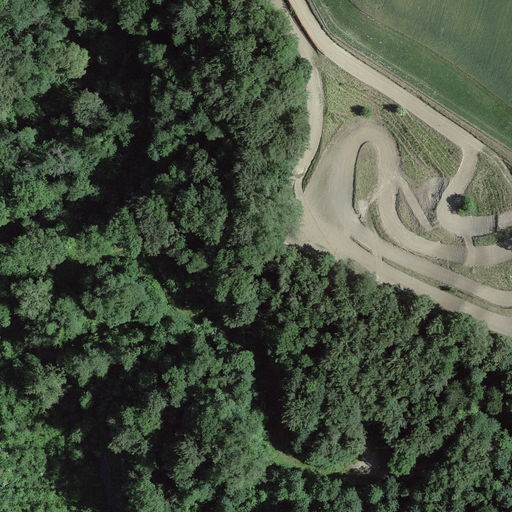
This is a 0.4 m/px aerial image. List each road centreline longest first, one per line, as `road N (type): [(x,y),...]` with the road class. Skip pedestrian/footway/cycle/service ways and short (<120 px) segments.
road 1 (track): [(0,237),(49,262),(142,253),(179,304),(239,320),(271,362),(280,457)]
road 2 (track): [(511,372),(406,473),(337,473),(280,457),(234,478),(202,511)]
road 3 (track): [(87,260),(83,226),(138,153),(152,108),(147,72),(111,0)]
